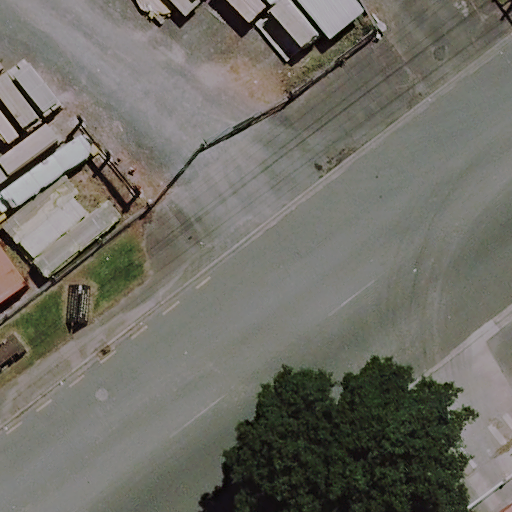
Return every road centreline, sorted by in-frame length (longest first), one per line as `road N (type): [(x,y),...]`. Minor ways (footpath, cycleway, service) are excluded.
road 1 (unknown): [(0,87),(281,353),(434,511)]
road 2 (unclassified): [(511,176),(74,511)]
road 3 (unknown): [(490,193),(346,0)]
